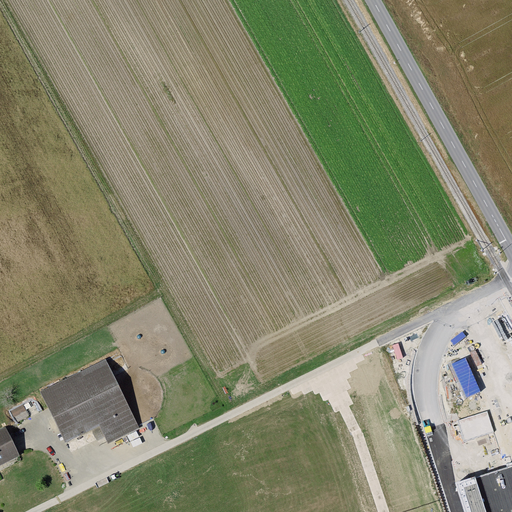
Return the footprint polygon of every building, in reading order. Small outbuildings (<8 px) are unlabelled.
[(469,357),(454,363),(468,397),(483,391),(469,357)] [(138,432),(103,362),(37,395),(62,445),(96,428),(106,448),(138,432)] [(497,371),(483,377),(488,388),(502,382),(497,371)] [(18,421),(30,415),(24,404),(12,410),(18,421)] [(487,412),(458,421),(465,442),(493,433),(487,412)] [(0,466),(17,458),(5,432),(0,434),(0,466)] [(511,511),(511,465),(456,483),(465,511),(511,511)]
